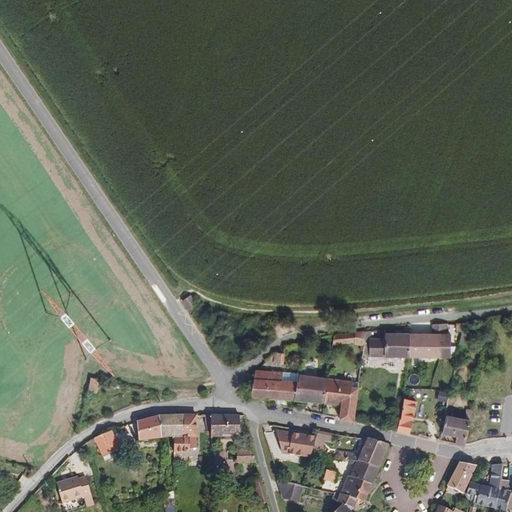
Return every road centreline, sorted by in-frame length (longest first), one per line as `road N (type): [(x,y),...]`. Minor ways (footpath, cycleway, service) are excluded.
road 1 (tertiary): [(0,50),(227,394)]
road 2 (unclassified): [(227,394),(259,351),(309,329),(511,306)]
road 3 (unclassified): [(227,394),(213,405),(133,411),(106,424),(54,461),(6,511)]
road 4 (tertiary): [(397,439),(249,412)]
road 5 (residential): [(442,450),(427,490),(408,505),(389,497),(397,439)]
